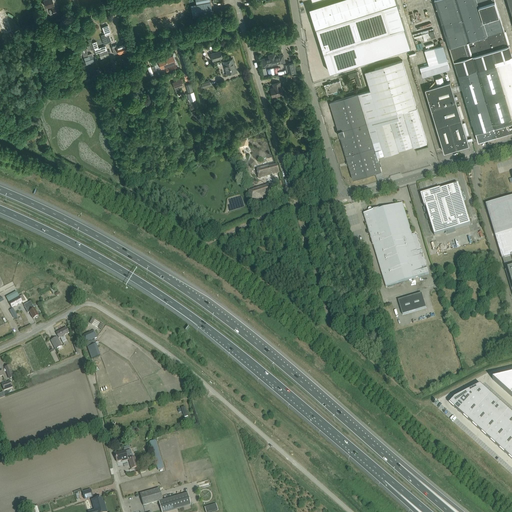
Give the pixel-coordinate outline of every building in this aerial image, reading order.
[(396,0),(334,0),(310,8),(316,28),(330,72),(411,47),(405,27),(396,0)] [(454,61),(508,44),(494,0),(434,0),(449,46),(454,61)] [(212,13),(210,2),(190,5),(193,17),(212,13)] [(107,42),(108,42),(108,43),(111,42),(109,34),(110,34),(108,26),(102,27),(105,36),(107,42)] [(132,50),(128,40),(125,41),(126,44),(117,47),(116,45),(112,46),(112,48),(114,54),(127,50),(128,52),(132,50)] [(93,42),(95,49),(96,54),(99,53),(101,58),(109,56),(106,45),(99,48),(97,41),(93,42)] [(511,131),(511,55),(509,45),(508,44),(468,56),(454,61),(457,69),(457,71),(456,72),(457,75),(458,75),(478,142),(484,140),(511,131)] [(443,45),(425,50),(429,65),(446,60),(448,59),(443,45)] [(94,61),(92,55),(88,56),(86,49),(82,51),(85,59),(86,64),(90,63),(89,62),(94,61)] [(210,54),(213,61),(222,58),(220,51),(210,54)] [(263,66),(285,62),(283,54),(278,55),(278,56),(276,56),(275,56),(275,53),(268,55),(269,57),(261,59),(263,66)] [(158,61),(161,68),(166,67),(167,69),(169,68),(168,66),(176,63),(175,61),(175,60),(173,55),(158,61)] [(232,58),(223,61),(227,74),(236,71),(235,66),(234,66),(233,63),(234,63),(232,58)] [(370,89),(358,93),(371,135),(378,133),(380,141),(384,155),(399,151),(399,150),(413,145),(414,146),(427,142),(417,107),(416,107),(403,62),(402,60),(374,69),(375,71),(365,73),(370,89)] [(429,65),(420,68),(421,71),(423,76),(450,68),(448,63),(447,60),(446,60),(429,65)] [(285,66),(287,73),(295,72),(293,62),(287,64),(288,66),(285,66)] [(355,76),(358,86),(361,85),(357,71),(348,74),(349,78),(355,76)] [(183,85),(182,81),(183,81),(182,80),(181,80),(181,78),(177,80),(172,82),(175,90),(177,93),(182,91),(180,86),(183,85)] [(340,80),(329,83),(329,84),(329,85),(325,86),(327,94),(343,89),(340,80)] [(469,145),(456,100),(450,81),(425,89),(444,152),(469,145)] [(272,96),(283,94),(281,85),(280,82),(272,84),(273,87),(270,88),(272,96)] [(358,93),(330,102),(345,152),(348,162),(346,162),(347,165),(349,165),(353,179),(367,175),(382,171),(382,170),(381,170),(380,165),(381,164),(380,163),(380,162),(379,161),(374,147),(375,146),(374,146),(371,135),(358,93)] [(240,140),(235,142),(240,156),(245,154),(244,151),(244,149),(243,150),(242,146),(247,144),(248,144),(247,139),(246,139),(240,142),(240,141),(240,140)] [(268,166),(257,169),(259,178),(279,173),(277,165),(269,167),(268,166)] [(440,188),(425,193),(425,194),(422,195),(422,196),(421,197),(424,207),(426,207),(434,235),(471,224),(458,184),(440,190),(440,188)] [(248,191),(252,202),(273,195),(271,188),(270,188),(269,185),(248,191)] [(511,196),(486,204),(502,259),(503,259),(506,270),(505,270),(511,292),(511,196)] [(381,208),(381,209),(380,209),(380,210),(381,210),(378,211),(377,209),(363,213),(385,287),(429,274),(417,235),(413,236),(402,203),(401,203),(401,202),(381,208)] [(426,308),(422,293),(398,300),(403,314),(426,308)] [(19,296),(8,303),(11,308),(22,302),(19,296)] [(29,312),(31,315),(33,319),(38,316),(32,305),(33,305),(30,301),(23,305),(28,313),(29,312)] [(13,309),(9,311),(14,319),(17,317),(13,309)] [(64,345),(68,343),(64,336),(69,333),(66,328),(56,333),(58,337),(59,338),(60,338),(64,345)] [(97,337),(96,335),(94,330),(82,336),(85,343),(90,341),(97,337)] [(57,337),(51,341),(55,350),(62,346),(59,342),(57,337)] [(4,368),(9,380),(14,378),(9,366),(4,368)] [(511,375),(493,380),(501,387),(511,397),(511,375)] [(10,381),(1,384),(3,391),(12,388),(10,381)] [(470,390),(468,391),(473,395),(482,386),(480,385),(474,388),(471,390),(471,389),(470,390)] [(482,386),(473,395),(483,403),(491,394),(482,386)] [(450,403),(450,404),(459,412),(473,395),(468,391),(454,398),(454,399),(450,403)] [(491,394),(483,403),(492,412),(500,402),(491,394)] [(473,395),(459,412),(468,420),(483,403),(473,395)] [(500,402),(492,412),(501,420),(509,410),(500,402)] [(483,403),(468,420),(477,428),(492,412),(483,403)] [(511,413),(509,410),(501,420),(510,428),(511,425),(511,413)] [(492,412),(477,428),(486,436),(501,420),(492,412)] [(501,420),(486,436),(495,444),(510,428),(501,420)] [(511,429),(510,428),(495,444),(504,452),(511,443),(511,429)] [(158,470),(164,468),(155,440),(149,442),(158,470)] [(125,451),(114,454),(117,462),(122,461),(128,460),(131,469),(138,467),(135,457),(133,458),(130,450),(125,451)] [(159,488),(144,493),(140,494),(143,506),(158,501),(162,500),(159,488)] [(82,492),(84,499),(93,497),(91,490),(82,492)] [(187,493),(162,500),(158,501),(161,511),(166,511),(191,505),(187,493)] [(88,511),(106,511),(105,504),(103,504),(101,497),(96,499),(91,500),(94,510),(88,511)] [(210,511),(213,511),(222,509),(220,502),(208,506),(210,511)]
